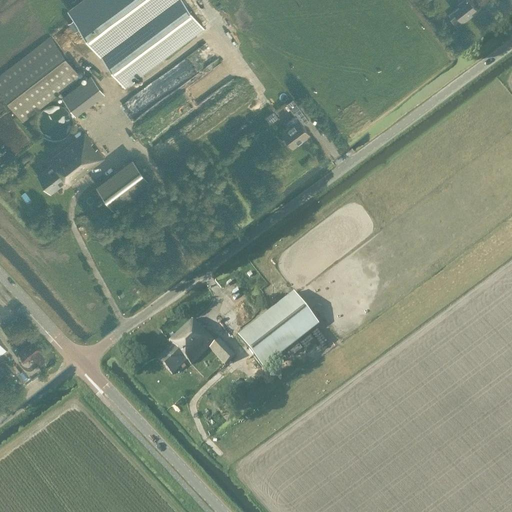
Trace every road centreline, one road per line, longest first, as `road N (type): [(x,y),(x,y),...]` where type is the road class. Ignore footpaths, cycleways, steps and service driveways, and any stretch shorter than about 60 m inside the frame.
road 1 (unclassified): [(81,359),(511,44)]
road 2 (tertiary): [(223,511),(81,359)]
